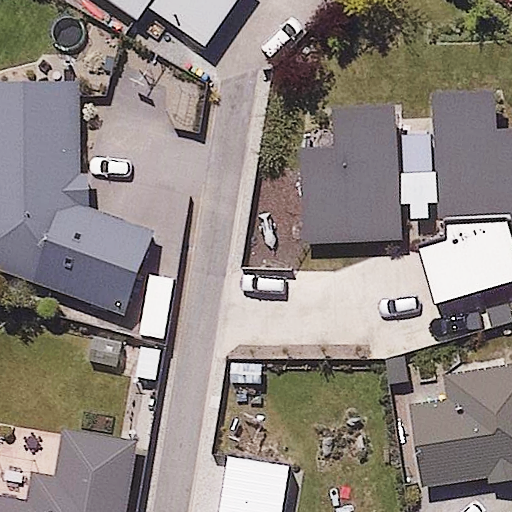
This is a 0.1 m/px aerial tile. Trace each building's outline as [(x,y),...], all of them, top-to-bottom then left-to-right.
[(107,0),(147,28),(156,15),(211,53),(246,3),(242,0),(107,0)] [(0,287),(128,343),(171,243),(81,204),(82,88),(0,87),(0,287)] [(447,207),(448,241),(428,242),(428,308),(511,306),(511,133),(504,134),(504,96),(446,96),(447,170),(447,207)] [(438,207),(447,207),(447,170),(398,169),(398,110),(346,110),(346,146),(305,146),(305,253),(397,253),(397,206),(419,206),(419,226),(438,226),(438,207)] [(453,406),(423,408),(429,499),(511,493),(511,363),(450,368),(453,406)] [(136,511),(148,447),(47,429),(34,498),(0,492),(0,511),(136,511)]
